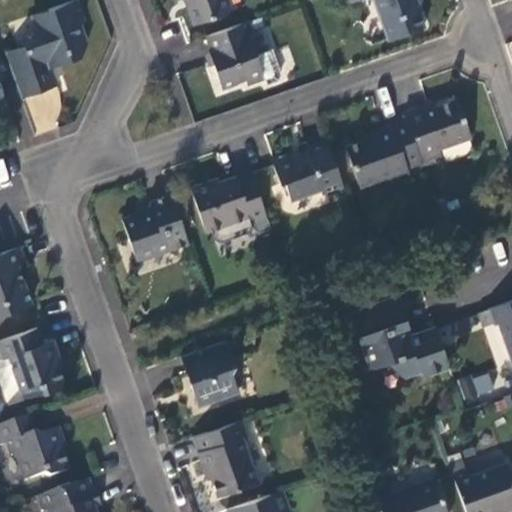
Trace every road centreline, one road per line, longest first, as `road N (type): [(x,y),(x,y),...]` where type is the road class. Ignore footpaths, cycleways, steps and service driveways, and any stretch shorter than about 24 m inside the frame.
road 1 (residential): [(73,177),(490,44)]
road 2 (residential): [(161,511),(55,203),(73,177)]
road 3 (residential): [(73,177),(132,48),(117,0)]
